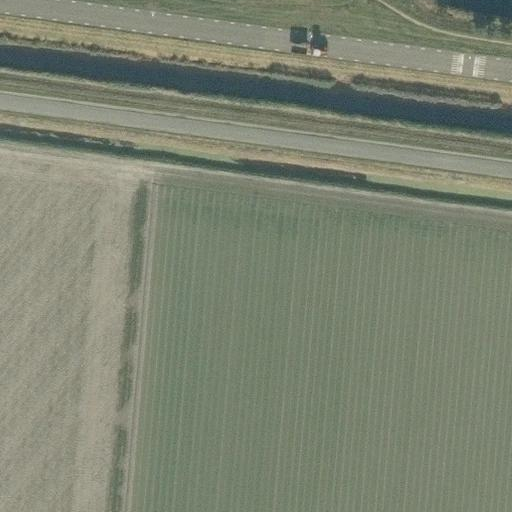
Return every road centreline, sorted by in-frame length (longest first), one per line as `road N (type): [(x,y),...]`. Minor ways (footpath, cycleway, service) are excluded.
road 1 (secondary): [(511,71),(0,2)]
road 2 (unclassified): [(511,169),(0,100)]
